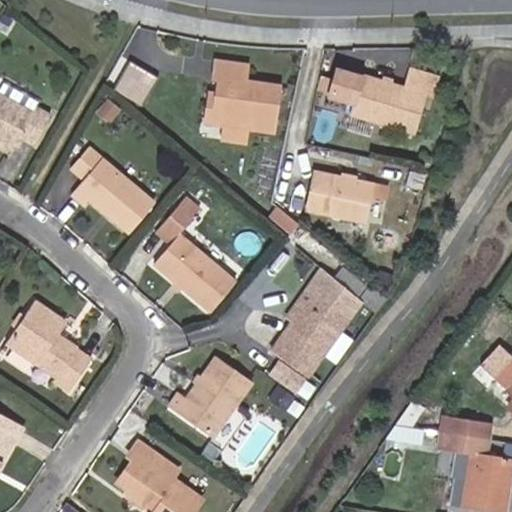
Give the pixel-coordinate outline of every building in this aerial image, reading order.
[(215,76),(212,99),(203,98),(200,117),(268,128),(275,84),(241,79),(243,64),(210,58),(207,75),(215,76)] [(129,61),(111,93),(138,108),(157,76),(129,61)] [(401,88),(361,76),(360,78),(336,71),(332,83),(329,91),(328,96),(352,103),(348,115),(411,134),(424,95),(435,98),(440,81),(407,70),(401,88)] [(326,80),(323,88),(329,91),(332,83),(326,80)] [(0,142),(11,149),(16,140),(30,148),(48,115),(34,107),(31,113),(0,95),(0,142)] [(127,232),(153,200),(88,148),(70,170),(82,180),(71,195),(83,204),(86,200),(127,232)] [(427,175),(413,171),(409,183),(423,187),(427,175)] [(385,191),(369,187),(313,173),(305,210),(361,223),(366,199),(382,203),(385,191)] [(232,281),(176,234),(192,214),(178,202),(154,231),(168,243),(151,264),(207,311),(232,281)] [(363,306),(321,271),(297,303),(304,308),(292,325),(272,352),(309,380),(363,306)] [(4,340),(54,375),(52,378),(68,389),(91,355),(58,332),(64,323),(32,300),(4,340)] [(304,308),(297,303),(285,320),(292,325),(304,308)] [(211,436),(249,380),(212,355),(184,395),(177,390),(167,405),(211,436)] [(511,364),(495,382),(505,390),(511,383),(511,364)] [(298,396),(307,384),(292,374),(284,386),(298,396)] [(296,400),(274,384),(266,395),(287,411),(296,400)] [(318,393),(307,384),(298,396),(310,405),(318,393)] [(412,403),(397,424),(420,428),(423,405),(412,403)] [(0,461),(19,428),(0,416),(0,461)] [(226,417),(214,438),(227,444),(238,424),(226,417)] [(441,432),(491,439),(494,424),(443,417),(441,432)] [(397,424),(386,439),(426,445),(427,429),(420,428),(397,424)] [(511,459),(489,456),(491,439),(441,432),(439,448),(453,450),(445,503),(496,511),(503,511),(511,459)] [(158,467),(164,459),(136,439),(126,454),(131,457),(117,476),(117,484),(126,490),(125,498),(137,506),(146,502),(152,507),(149,511),(188,511),(199,496),(167,474),(158,467)] [(400,461),(389,456),(382,471),(392,476),(400,461)] [(173,466),(164,459),(158,467),(167,474),(173,466)]
